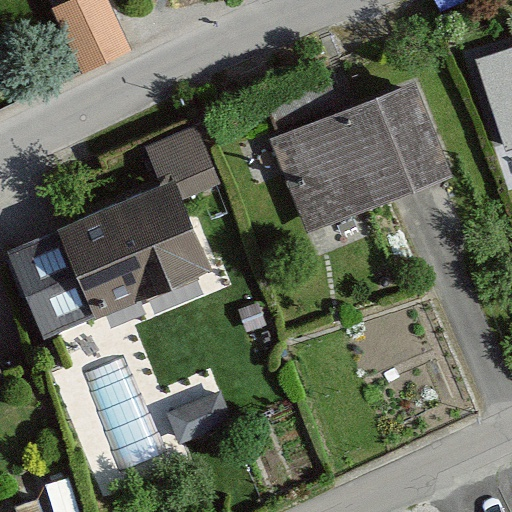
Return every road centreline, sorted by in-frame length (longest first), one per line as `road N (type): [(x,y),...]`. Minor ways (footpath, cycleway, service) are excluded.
road 1 (residential): [(327,0),(246,27),(0,141)]
road 2 (residential): [(336,511),(511,433)]
road 3 (unknown): [(0,354),(53,511)]
